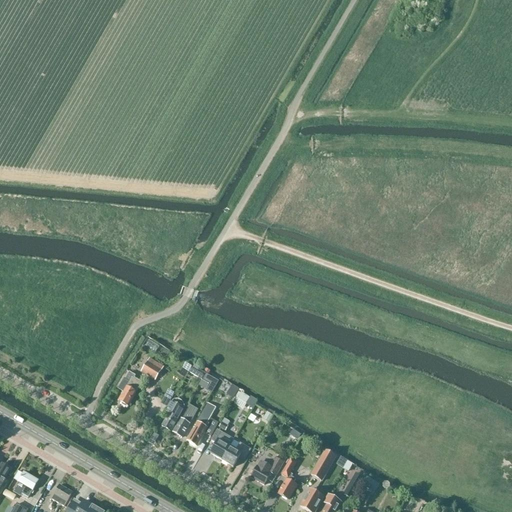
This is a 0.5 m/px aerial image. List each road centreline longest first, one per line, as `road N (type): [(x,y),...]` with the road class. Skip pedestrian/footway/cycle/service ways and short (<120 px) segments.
road 1 (unclassified): [(234,511),(0,374)]
road 2 (tertiary): [(170,511),(0,413)]
